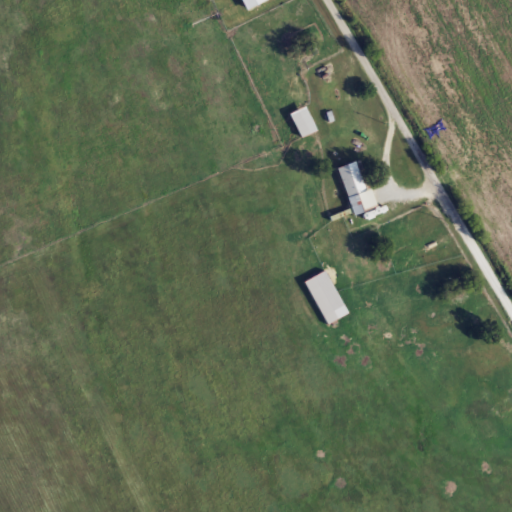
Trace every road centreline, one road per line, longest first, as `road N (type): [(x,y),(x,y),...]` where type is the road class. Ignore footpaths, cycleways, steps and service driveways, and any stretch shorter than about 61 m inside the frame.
road 1 (residential): [(511,301),(329,0)]
road 2 (residential): [(436,176),(396,191),(357,116),(322,83),(322,68),(358,48)]
